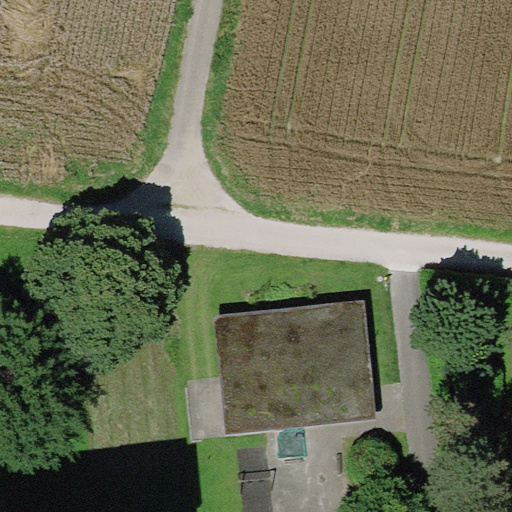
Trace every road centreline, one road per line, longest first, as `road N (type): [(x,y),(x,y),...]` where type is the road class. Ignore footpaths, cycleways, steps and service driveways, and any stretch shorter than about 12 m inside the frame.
road 1 (track): [(511,261),(0,210)]
road 2 (track): [(214,0),(189,127),(181,228)]
